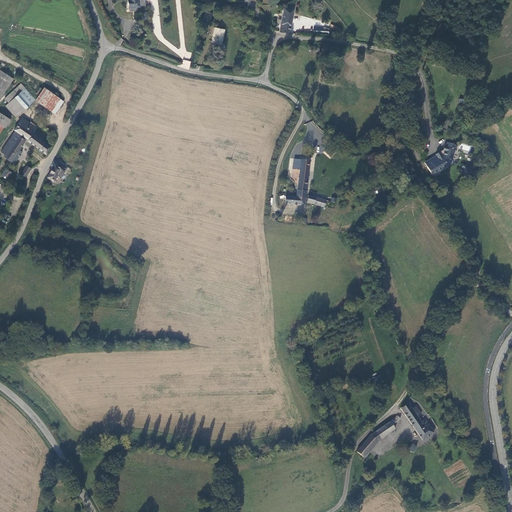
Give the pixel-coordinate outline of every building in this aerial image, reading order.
[(136,7),(140,7),(139,0),(128,0),(129,0),(127,1),(128,12),(137,11),(136,7)] [(283,7),(278,30),(288,32),(293,8),(292,8),(293,5),(288,4),(288,8),(283,7)] [(205,10),(203,18),(211,19),(212,12),(205,10)] [(444,29),(444,16),(435,16),(435,29),(444,29)] [(221,45),(224,29),(215,27),(211,42),(221,45)] [(0,97),(13,79),(0,71),(0,70),(0,97)] [(18,93),(24,88),(21,85),(6,99),(9,102),(12,99),(18,93)] [(60,100),(41,85),(31,96),(34,99),(50,112),(60,100)] [(31,96),(24,88),(18,93),(29,104),(34,99),(31,96)] [(29,104),(18,93),(12,99),(23,110),(29,104)] [(23,110),(12,99),(9,102),(4,107),(15,118),(23,110)] [(0,123),(6,127),(10,121),(0,114),(0,123)] [(34,133),(35,132),(34,131),(36,129),(22,119),(14,130),(15,131),(14,133),(19,136),(20,134),(28,140),(32,133),(34,133)] [(27,141),(45,156),(46,154),(51,148),(42,141),(43,138),(35,132),(34,133),(32,133),(28,140),(27,141)] [(1,153),(5,156),(19,136),(14,133),(1,153)] [(8,164),(11,167),(21,152),(18,150),(25,140),(19,136),(5,156),(4,158),(10,162),(8,164)] [(455,145),(445,143),(445,144),(443,144),(442,147),(445,147),(444,148),(443,148),(442,154),(440,156),(439,155),(435,158),(435,156),(423,163),(430,175),(446,166),(444,163),(446,161),(448,158),(450,159),(452,151),(454,151),(455,145)] [(442,154),(443,148),(442,148),(441,151),(435,155),(435,156),(435,158),(439,155),(440,156),(442,154)] [(304,199),(308,161),(294,160),(293,169),(298,169),(295,198),(304,199)] [(56,163),(46,179),(53,183),(57,178),(60,180),(66,169),(56,163)] [(21,173),(25,177),(31,169),(26,166),(21,173)] [(5,168),(0,175),(6,180),(11,173),(5,168)] [(313,205),(315,197),(308,196),(306,203),(313,205)] [(303,207),(304,199),(295,198),(290,197),(289,205),(303,207)] [(323,207),(325,200),(315,197),(313,205),(323,207)] [(410,410),(406,405),(399,410),(421,440),(432,433),(423,420),(419,423),(415,418),(420,415),(414,407),(410,410)] [(365,443),(357,453),(364,459),(377,445),(377,444),(396,430),(394,427),(393,428),(392,426),(399,420),(397,416),(396,417),(391,422),(371,436),(370,437),(365,443)]
